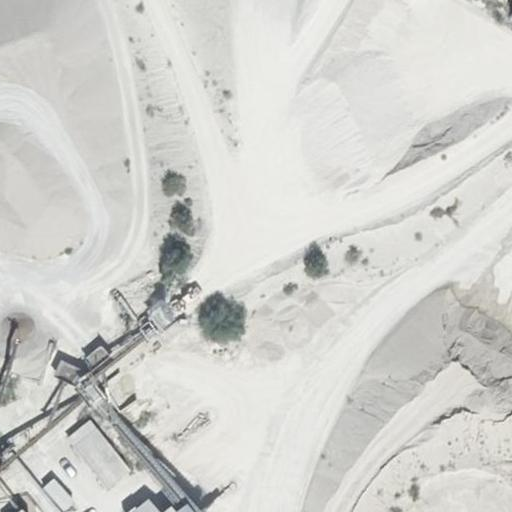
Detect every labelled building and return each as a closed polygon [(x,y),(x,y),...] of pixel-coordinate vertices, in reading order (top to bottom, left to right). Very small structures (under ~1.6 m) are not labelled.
[(511,0),(501,14),(511,22),(511,0)] [(149,309),(156,328),(176,321),(169,302),(149,309)] [(60,359),(53,377),(75,385),(82,367),(60,359)] [(117,410),(128,429),(161,409),(133,363),(102,383),(118,409),(117,410)] [(3,415),(29,420),(36,383),(10,378),(3,415)] [(66,440),(111,488),(132,468),(87,420),(66,440)] [(40,488),(57,511),(66,511),(76,505),(55,476),(40,488)] [(199,511),(188,497),(168,511),(161,511),(150,496),(128,511),(199,511)]
